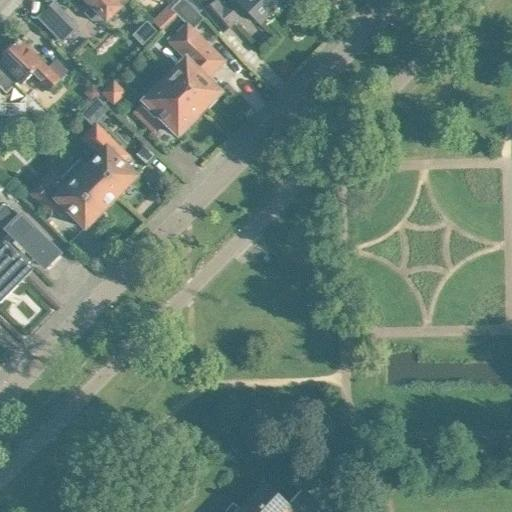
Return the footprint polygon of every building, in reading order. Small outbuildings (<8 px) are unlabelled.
[(80,0),(88,9),(84,13),(91,20),(106,20),(126,0),(80,0)] [(214,3),(204,12),(222,32),(232,22),(231,21),(246,10),(259,24),(282,0),(232,0),(221,9),(214,3)] [(54,2),(39,16),(62,39),(76,25),(54,2)] [(189,32),(199,22),(180,3),(170,12),(187,29),(167,49),(183,64),(166,81),(199,114),(205,108),(207,110),(216,101),(214,99),(219,94),(207,82),(223,66),(189,32)] [(158,43),(176,29),(166,17),(149,31),(158,43)] [(59,82),(18,42),(13,47),(11,45),(2,54),(4,56),(0,60),(0,62),(22,85),(32,74),(49,91),(59,82)] [(0,88),(11,99),(21,89),(0,68),(0,88)] [(178,136),(199,114),(166,81),(135,112),(149,127),(159,117),(178,136)] [(124,94),(113,83),(102,95),(113,107),(124,94)] [(47,115),(27,95),(20,103),(4,102),(4,98),(0,94),(0,115),(35,115),(47,115)] [(0,118),(15,134),(35,115),(0,115),(0,118)] [(98,157),(88,167),(117,196),(135,178),(122,164),(128,158),(97,126),(82,141),(98,157)] [(52,174),(31,194),(49,212),(59,203),(85,229),(117,196),(88,167),(81,160),(59,181),(52,174)] [(0,248),(0,302),(17,286),(13,283),(28,268),(26,266),(35,257),(45,268),(59,254),(21,215),(6,229),(15,238),(4,248),(2,246),(0,248)] [(332,479),(333,497),(349,497),(348,479),(332,479)] [(282,511),(288,506),(265,485),(241,511),(282,511)]
